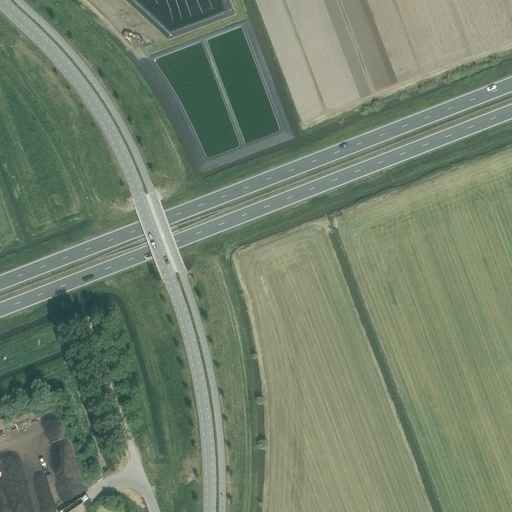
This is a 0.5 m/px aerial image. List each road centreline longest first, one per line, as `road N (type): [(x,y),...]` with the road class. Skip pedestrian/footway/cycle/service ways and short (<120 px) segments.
road 1 (tertiary): [(207,511),(204,425),(189,344),(129,172),(79,84),(0,3)]
road 2 (trunk): [(511,84),(0,283)]
road 3 (trunk): [(0,310),(511,111)]
road 4 (track): [(141,474),(85,324)]
